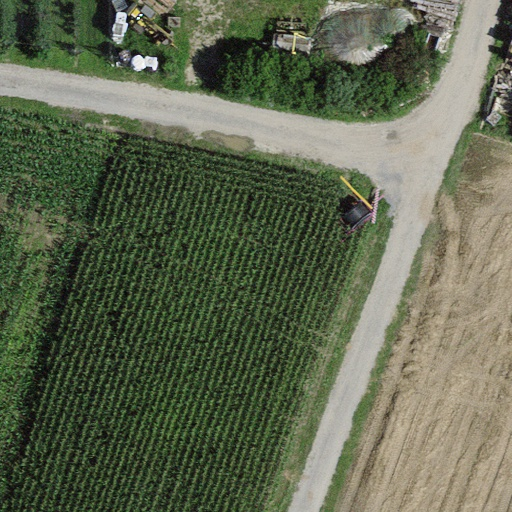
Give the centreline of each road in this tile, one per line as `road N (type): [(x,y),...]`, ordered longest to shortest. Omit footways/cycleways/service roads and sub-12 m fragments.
road 1 (track): [(0,84),(442,145)]
road 2 (track): [(442,145),(306,511)]
road 3 (track): [(442,145),(496,0)]
